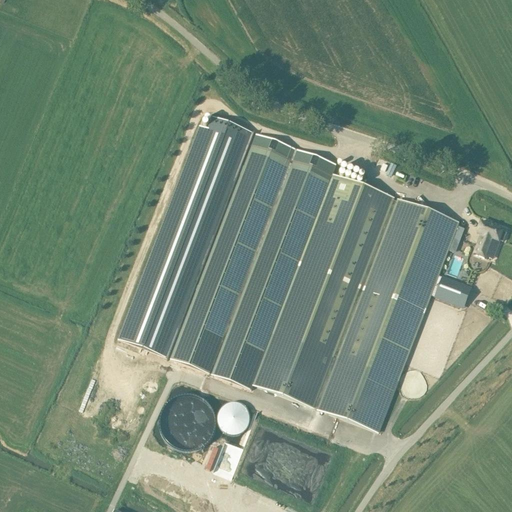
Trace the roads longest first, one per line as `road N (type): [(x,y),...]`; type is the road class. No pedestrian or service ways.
road 1 (unclassified): [(511,197),(281,108),(138,0)]
road 2 (unclassified): [(351,511),(396,447),(511,327)]
